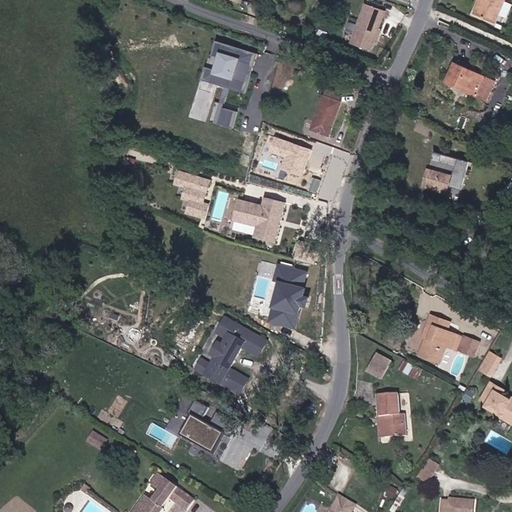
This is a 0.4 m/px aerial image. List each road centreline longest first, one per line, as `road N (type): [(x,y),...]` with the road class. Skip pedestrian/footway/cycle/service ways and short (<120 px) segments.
road 1 (tertiary): [(262,511),(338,405),(342,193),(391,80)]
road 2 (residential): [(391,80),(179,0)]
